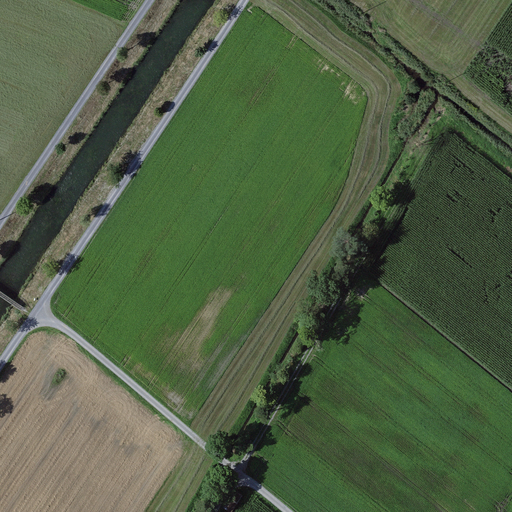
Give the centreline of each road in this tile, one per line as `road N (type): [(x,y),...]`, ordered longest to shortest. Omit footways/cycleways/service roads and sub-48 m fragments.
road 1 (track): [(246,0),(0,367)]
road 2 (track): [(289,511),(39,308)]
road 3 (track): [(156,0),(0,231)]
